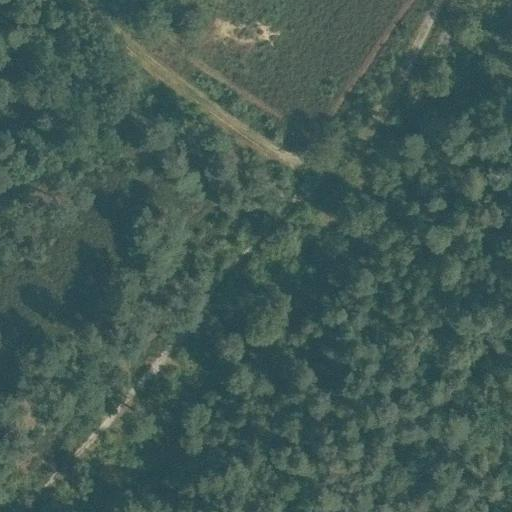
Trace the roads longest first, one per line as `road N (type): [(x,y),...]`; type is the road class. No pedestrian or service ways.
road 1 (track): [(37,511),(375,114),(446,0)]
road 2 (track): [(348,145),(309,146),(132,61),(75,0)]
